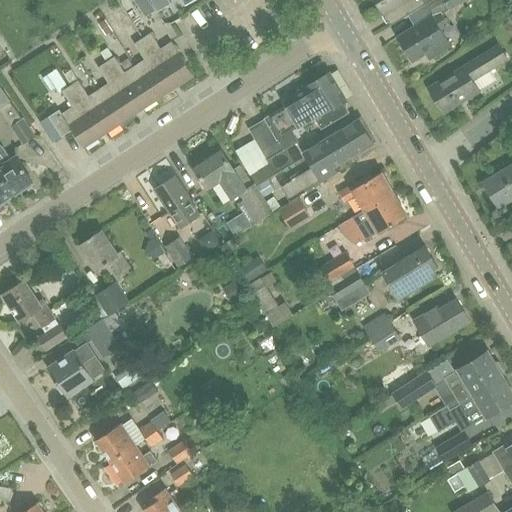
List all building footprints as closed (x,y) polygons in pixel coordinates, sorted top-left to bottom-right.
[(148,0),(133,0),(145,17),(156,10),(148,0)] [(150,0),(157,11),(169,4),(167,0),(150,0)] [(375,0),(391,25),(407,15),(432,0),(375,0)] [(414,25),(397,36),(412,61),(426,52),(429,58),(450,45),(440,29),(448,24),(442,13),(464,0),(432,0),(407,15),(414,25)] [(106,20),(99,25),(106,35),(112,30),(106,20)] [(148,33),(140,38),(173,88),(191,76),(169,42),(159,49),(148,33)] [(143,59),(133,66),(155,100),(173,88),(140,38),(133,43),(143,59)] [(480,56),(430,87),(444,111),(478,90),(471,79),(488,69),(506,58),(498,45),(480,56)] [(112,57),(104,62),(137,112),(155,100),(133,66),(122,73),(112,57)] [(107,83),(96,90),(118,124),(137,112),(104,62),(96,67),(107,83)] [(265,117),(247,128),(269,163),(250,175),(254,182),(256,184),(301,157),(292,144),(298,141),(292,130),(314,117),(319,126),(324,127),(349,112),(343,102),(347,100),(331,72),(306,86),(306,85),(282,99),(286,105),(265,117)] [(75,80),(67,86),(68,87),(100,136),(118,124),(96,90),(86,96),(75,80)] [(57,110),(48,116),(61,136),(71,130),(82,148),(100,136),(68,87),(67,86),(59,91),(60,92),(70,107),(60,114),(57,110)] [(2,107),(0,108),(0,110),(11,126),(14,124),(21,118),(10,102),(2,107)] [(11,126),(10,126),(10,127),(23,144),(35,135),(36,135),(23,117),(22,117),(21,118),(14,124),(11,126)] [(314,167),(281,186),(290,200),(359,158),(355,153),(370,144),(356,120),(330,135),(330,136),(304,152),(314,167)] [(0,179),(10,195),(30,181),(14,157),(10,159),(2,146),(0,144),(0,179)] [(195,166),(193,167),(207,188),(220,180),(232,198),(234,196),(252,224),(274,211),(264,196),(257,186),(256,184),(254,182),(252,183),(240,165),(234,169),(221,149),(206,159),(202,156),(195,161),(195,166)] [(511,164),(483,181),(490,194),(489,196),(493,203),(495,203),(498,207),(511,198),(511,164)] [(367,176),(339,193),(344,202),(356,195),(364,209),(364,210),(394,192),(381,171),(369,179),(367,176)] [(176,175),(154,189),(170,212),(180,227),(199,214),(190,199),(191,198),(176,175)] [(0,179),(0,204),(8,200),(6,197),(10,195),(0,179)] [(267,180),(257,186),(264,196),(273,191),(267,180)] [(353,217),(339,227),(343,235),(355,244),(365,238),(366,239),(376,233),(407,215),(394,192),(364,210),(364,209),(362,210),(352,217),(353,217)] [(299,197),(279,210),(290,228),(304,220),(300,213),(306,209),(299,197)] [(102,229),(79,243),(96,270),(111,261),(120,274),(131,267),(120,250),(117,252),(102,229)] [(180,235),(164,246),(178,267),(193,257),(180,235)] [(397,263),(384,272),(400,297),(415,288),(411,283),(438,266),(425,245),(397,262),(397,263)] [(346,251),(317,268),(326,283),(355,266),(346,251)] [(164,253),(157,257),(162,267),(170,262),(164,253)] [(257,256),(239,268),(248,281),(266,269),(257,256)] [(358,270),(328,288),(335,299),(336,301),(365,284),(358,270)] [(260,277),(265,286),(275,280),(270,272),(260,277)] [(260,277),(247,285),(248,290),(251,294),(252,294),(265,314),(278,306),(265,286),(260,277)] [(6,292),(2,294),(19,321),(33,313),(42,328),(43,327),(54,320),(55,319),(54,318),(55,318),(42,299),(38,301),(24,280),(6,292)] [(116,282),(95,295),(101,305),(108,315),(109,314),(109,315),(114,312),(118,309),(127,304),(129,302),(116,282)] [(234,282),(224,289),(233,301),(243,294),(234,282)] [(439,306),(414,319),(420,329),(423,334),(433,328),(439,338),(470,320),(457,298),(441,308),(439,306)] [(101,305),(95,310),(101,319),(108,315),(101,305)] [(109,315),(84,330),(91,340),(103,357),(121,345),(111,331),(122,324),(114,312),(109,315)] [(45,331),(37,336),(46,349),(54,344),(66,336),(58,324),(58,323),(55,319),(54,320),(43,327),(43,328),(45,331)] [(390,320),(368,334),(380,352),(401,339),(390,320)] [(74,350),(47,367),(67,397),(94,379),(105,371),(87,343),(86,342),(78,347),(74,350)] [(458,368),(445,377),(460,403),(504,377),(502,375),(504,370),(498,361),(494,361),(487,351),(458,368)] [(133,365),(140,374),(146,370),(139,361),(133,365)] [(294,371),(284,378),(290,387),(300,381),(294,371)] [(427,371),(392,393),(397,401),(402,408),(436,385),(427,371)] [(511,391),(504,377),(460,403),(473,423),(486,414),(487,416),(511,400),(511,391)] [(148,396),(141,385),(131,391),(138,402),(148,396)] [(392,393),(384,399),(388,406),(397,401),(392,393)] [(446,405),(429,415),(439,432),(456,422),(446,405)] [(150,421),(139,429),(145,438),(157,430),(151,422),(150,421)] [(121,423),(96,440),(110,461),(135,444),(121,423)] [(157,430),(145,438),(151,446),(163,438),(157,430)] [(463,431),(436,447),(444,461),(471,444),(463,431)] [(184,439),(168,450),(177,464),(194,452),(184,439)] [(507,443),(494,451),(504,468),(511,480),(511,445),(509,447),(507,443)] [(135,444),(110,461),(125,483),(150,466),(156,461),(150,451),(143,456),(135,444)] [(480,459),(467,466),(478,487),(491,479),(480,459)] [(460,460),(446,469),(450,476),(456,473),(468,493),(478,487),(467,466),(464,468),(460,460)] [(186,464),(170,474),(178,486),(193,475),(186,464)] [(152,503),(143,509),(144,511),(182,511),(169,492),(168,492),(165,488),(149,499),(152,503)] [(487,492),(453,511),(498,511),(499,511),(487,492)] [(43,511),(37,503),(23,511),(43,511)]
